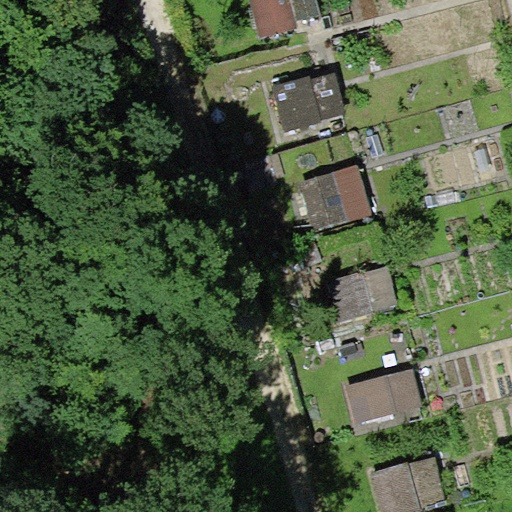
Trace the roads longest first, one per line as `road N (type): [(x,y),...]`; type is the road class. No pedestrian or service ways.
road 1 (track): [(305,511),(221,230)]
road 2 (track): [(137,0),(221,230)]
